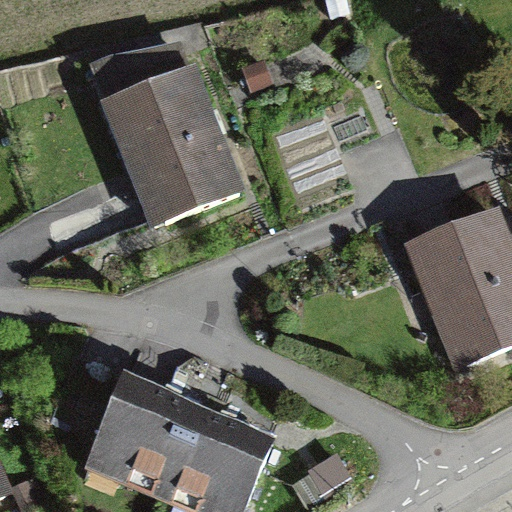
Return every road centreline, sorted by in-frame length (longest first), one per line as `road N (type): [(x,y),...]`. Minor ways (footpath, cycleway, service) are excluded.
road 1 (residential): [(171,329),(230,269),(501,156)]
road 2 (residential): [(442,478),(409,443),(246,357),(171,329)]
road 3 (residential): [(171,329),(48,305),(0,308)]
